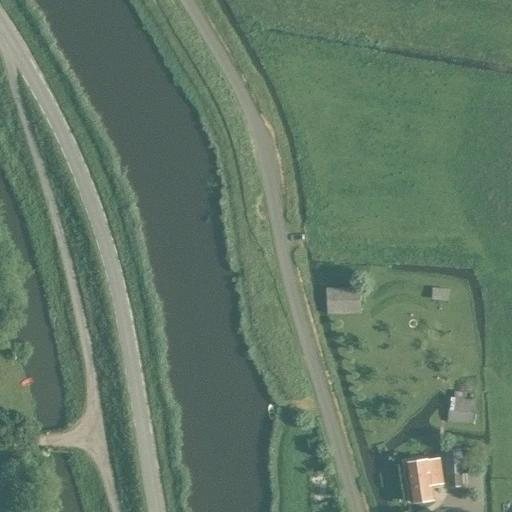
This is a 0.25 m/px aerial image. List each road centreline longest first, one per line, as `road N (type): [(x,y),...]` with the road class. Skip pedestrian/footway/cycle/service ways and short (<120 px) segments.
road 1 (unclassified): [(354,511),(292,297),(261,147),(236,84),(186,0)]
road 2 (tertiary): [(158,511),(101,228),(70,144),(0,25)]
